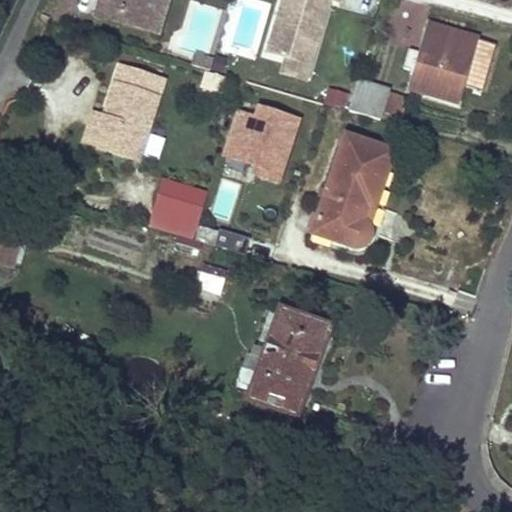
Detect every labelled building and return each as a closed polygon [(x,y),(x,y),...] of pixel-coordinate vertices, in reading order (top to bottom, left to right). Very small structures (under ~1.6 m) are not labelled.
[(170,0),(102,0),(98,16),(120,22),(124,10),(165,21),(170,0)] [(319,32),(328,0),(331,0),(338,2),(338,0),(280,0),(265,51),(285,57),(304,63),(314,30),(319,32)] [(124,10),(120,22),(162,34),(165,21),(124,10)] [(409,87),(455,101),(460,87),(478,91),(492,45),(473,39),(474,36),(427,23),(419,54),(407,51),(402,68),(413,71),(409,87)] [(306,78),(310,64),(319,32),(314,30),(304,63),(285,57),(281,71),(306,78)] [(208,68),(211,59),(194,54),(192,64),(198,65),(208,68)] [(136,158),(162,78),(119,65),(103,116),(94,145),(136,158)] [(352,94),(348,109),(378,118),(387,89),(357,80),(356,80),(352,94)] [(352,94),(330,87),(325,103),(347,110),(352,94)] [(295,121),(252,107),(247,122),(235,118),(220,166),(275,184),(295,121)] [(83,141),(94,145),(103,116),(92,112),(83,141)] [(365,242),(366,241),(367,240),(368,238),(368,236),(369,234),(369,232),(369,230),(368,228),(367,226),(366,224),(364,222),(362,221),(360,220),(366,204),(372,206),(392,150),(344,135),(310,232),(353,246),(355,246),(358,246),(360,246),(362,245),(364,244),(365,242)] [(146,137),(144,156),(157,158),(160,138),(146,137)] [(198,207),(154,194),(146,218),(191,232),(198,207)] [(0,205),(0,231),(3,232),(10,208),(0,205)] [(241,237),(216,229),(210,251),(235,259),(241,237)] [(186,237),(162,230),(159,240),(183,247),(186,237)] [(0,256),(4,241),(16,244),(18,236),(3,232),(0,231),(0,256)] [(0,256),(0,264),(10,267),(16,244),(4,241),(0,256)] [(224,269),(200,262),(192,288),(216,295),(224,269)] [(262,357),(255,377),(248,396),(295,413),(326,325),(280,309),(265,350),(257,347),(255,355),(262,357)]
